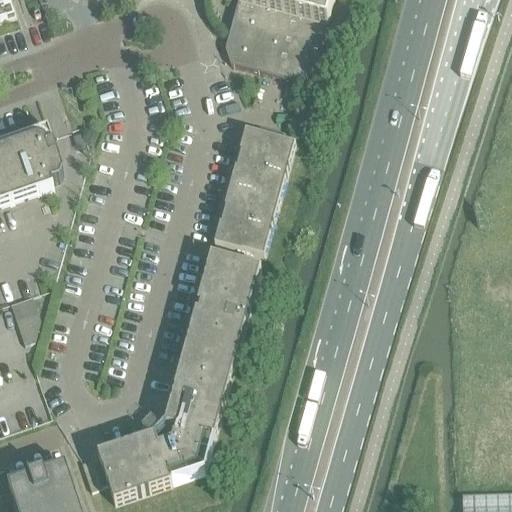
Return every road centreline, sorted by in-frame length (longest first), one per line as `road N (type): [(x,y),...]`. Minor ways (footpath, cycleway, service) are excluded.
road 1 (unclassified): [(115,58),(136,110),(66,373),(72,399),(91,414),(108,412),(129,401),(205,117),(180,43)]
road 2 (primary): [(330,511),(479,0)]
road 3 (primary): [(428,0),(286,511)]
road 4 (unclassified): [(180,43),(163,14),(146,15),(0,70)]
road 5 (unclassified): [(0,102),(115,58)]
